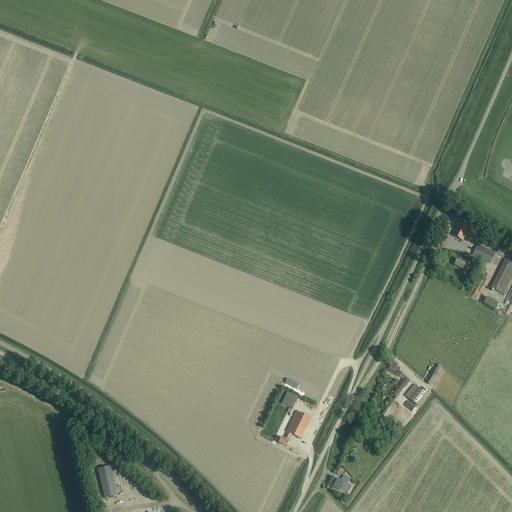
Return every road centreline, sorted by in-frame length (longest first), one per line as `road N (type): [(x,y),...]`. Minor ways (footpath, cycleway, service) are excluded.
road 1 (unclassified): [(294,511),(511,57)]
road 2 (secondary): [(201,511),(84,409),(0,363)]
road 3 (track): [(0,232),(77,49)]
